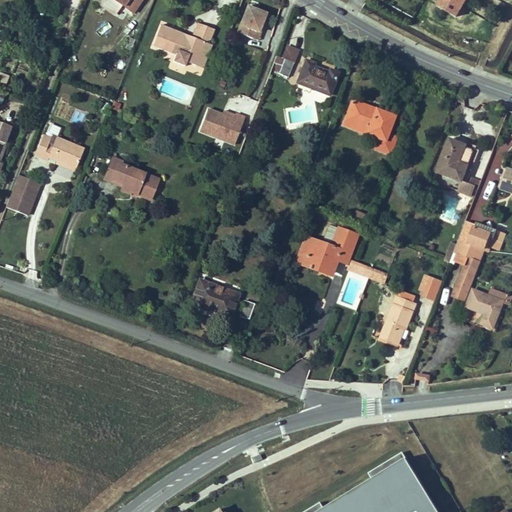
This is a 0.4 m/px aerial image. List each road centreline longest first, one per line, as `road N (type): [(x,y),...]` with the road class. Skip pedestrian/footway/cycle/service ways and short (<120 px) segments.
road 1 (unclassified): [(0,279),(342,409)]
road 2 (secondary): [(342,409),(218,453),(141,506)]
road 3 (primary): [(316,0),(421,60),(511,93)]
road 4 (secondary): [(511,391),(342,409)]
